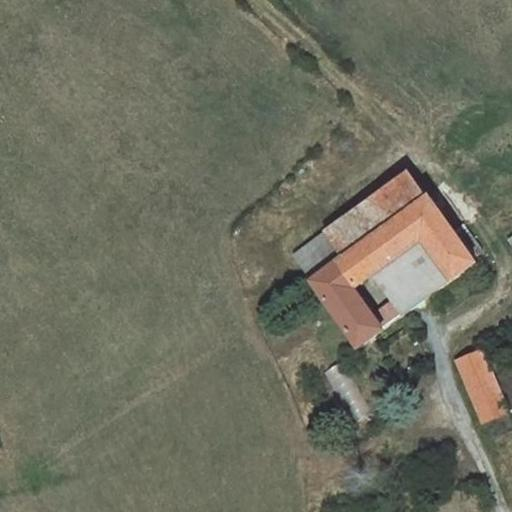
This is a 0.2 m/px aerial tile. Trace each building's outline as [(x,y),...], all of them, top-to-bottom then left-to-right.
[(441,191),(422,164),(376,196),(394,224),(441,191)] [(445,188),(441,191),(394,224),(385,230),(403,256),(440,230),(468,270),(492,254),(445,188)] [(339,222),(358,249),(368,242),(385,230),(394,224),(376,196),(339,222)] [(395,261),(403,256),(385,230),(368,242),(386,268),(395,261)] [(403,256),(395,261),(423,302),(468,270),(440,230),(403,256)] [(374,276),(386,268),(368,242),(358,249),(328,270),(342,292),(373,338),(421,305),(412,292),(393,306),(374,276)] [(511,375),(499,343),(473,354),(499,416),(511,410),(511,375)]
